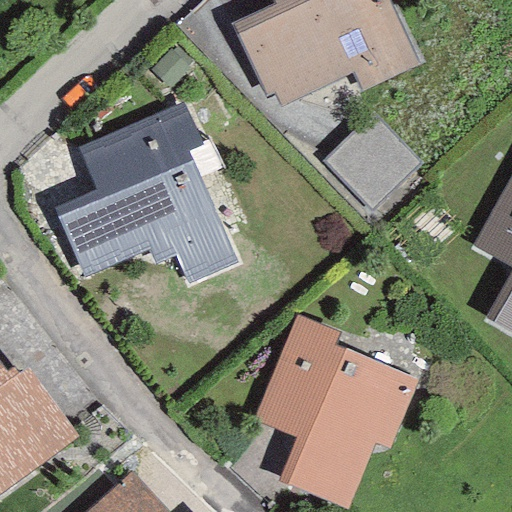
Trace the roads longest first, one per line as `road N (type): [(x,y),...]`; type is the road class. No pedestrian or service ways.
road 1 (residential): [(247,511),(0,243)]
road 2 (residential): [(0,137),(152,0)]
